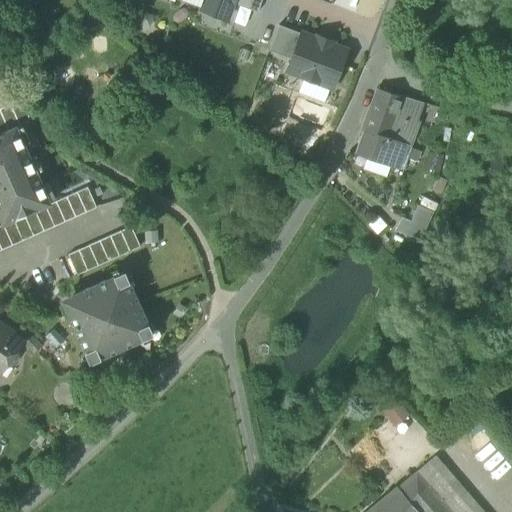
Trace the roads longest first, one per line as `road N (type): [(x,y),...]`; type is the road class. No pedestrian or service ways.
road 1 (residential): [(218,323),(331,158),(373,67)]
road 2 (residential): [(15,511),(218,323)]
road 3 (residential): [(262,511),(218,323)]
road 4 (residential): [(511,106),(453,99),(373,67)]
